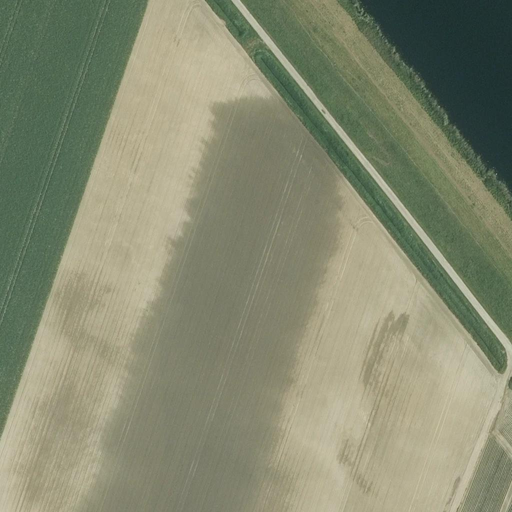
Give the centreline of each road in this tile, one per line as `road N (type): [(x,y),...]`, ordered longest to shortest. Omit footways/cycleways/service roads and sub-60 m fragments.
road 1 (unclassified): [(511,351),(235,0)]
road 2 (track): [(453,511),(511,366)]
